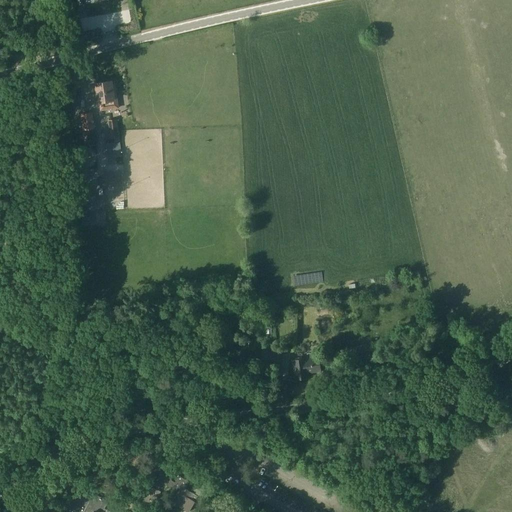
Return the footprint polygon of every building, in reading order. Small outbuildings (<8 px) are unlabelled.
[(112,82),(111,82),(96,84),(99,102),(100,102),(101,111),(119,108),(118,99),(114,100),(113,92),(117,91),(115,82),(112,82)] [(84,130),(94,128),(92,113),(81,114),(84,130)] [(107,144),(121,142),(118,119),(110,120),(112,134),(106,135),(107,144)] [(85,147),(97,145),(95,130),(82,132),(85,147)] [(86,196),(86,209),(96,209),(96,196),(86,196)] [(224,343),(239,345),(240,334),(224,333),(224,343)] [(248,347),(249,339),(241,339),(241,346),(248,347)] [(340,361),(374,353),(371,343),(338,351),(340,361)] [(263,350),(260,366),(280,369),(282,353),(263,350)] [(320,371),(319,358),(314,359),(314,353),(306,355),(306,360),(305,360),(305,359),(292,360),(295,379),(309,377),(308,373),(320,371)] [(166,485),(170,479),(160,473),(158,477),(151,473),(148,478),(153,481),(151,486),(161,492),(158,490),(161,484),(162,484),(162,483),(166,485)] [(185,488),(186,486),(187,486),(188,485),(187,484),(189,481),(179,475),(175,482),(170,479),(166,485),(176,491),(178,487),(183,490),(185,488)] [(159,495),(161,492),(151,486),(147,492),(142,489),(138,495),(148,501),(150,498),(155,501),(158,496),(159,497),(160,495),(159,495)] [(188,511),(198,496),(185,488),(183,490),(176,503),(182,506),(181,508),(188,511)] [(78,490),(72,499),(68,497),(60,511),(111,511),(105,508),(109,501),(95,494),(95,493),(94,493),(92,498),(78,490)]
